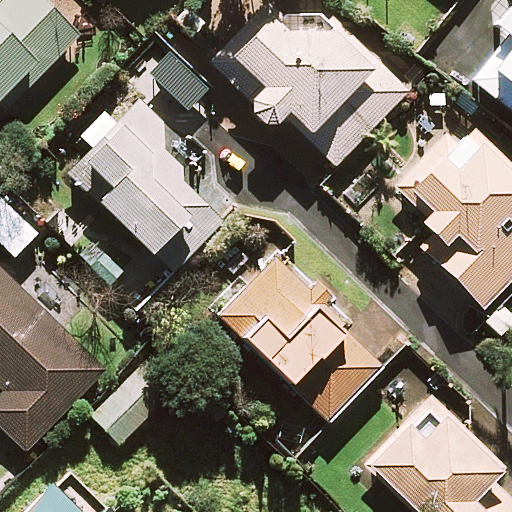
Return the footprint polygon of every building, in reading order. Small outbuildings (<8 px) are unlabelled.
[(0,0),(0,101),(7,108),(75,36),(37,0),(0,0)] [(404,89),(309,0),(272,0),(219,57),(333,164),(404,89)] [(511,0),(509,0),(493,22),(506,33),(469,79),(511,112),(511,0)] [(208,85),(170,52),(148,76),(186,110),(208,85)] [(170,127),(137,96),(112,123),(100,112),(80,133),(92,145),(66,172),(169,269),(232,202),(212,184),(199,198),(148,151),(170,127)] [(511,274),(511,163),(462,118),(400,186),(425,209),(416,218),(443,243),(430,258),(483,306),(511,274)] [(34,233),(0,198),(0,243),(12,255),(34,233)] [(348,324),(274,251),(215,310),(326,420),(408,336),(372,300),(348,324)] [(101,368),(0,270),(0,387),(3,390),(0,392),(0,427),(23,449),(101,368)] [(168,395),(142,366),(90,414),(116,443),(168,395)] [(500,468),(430,396),(365,461),(415,511),(511,511),(511,502),(489,479),(500,468)] [(81,511),(43,473),(3,511),(81,511)]
